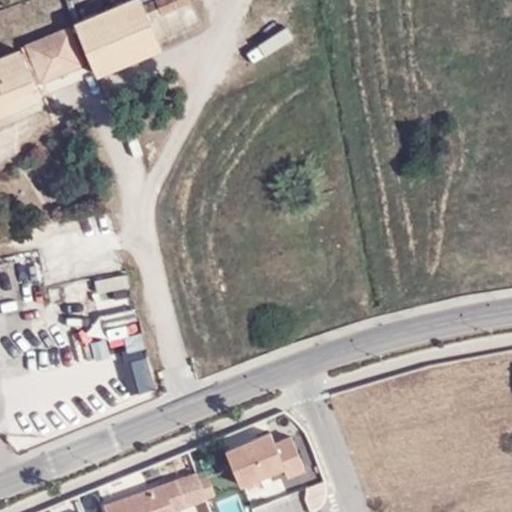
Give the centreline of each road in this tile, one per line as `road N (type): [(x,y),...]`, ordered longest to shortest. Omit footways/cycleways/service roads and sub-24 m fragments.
road 1 (track): [(406,332),(379,227),(343,0)]
road 2 (unclassified): [(0,479),(298,365)]
road 3 (unclassified): [(298,365),(511,309)]
road 4 (residential): [(355,510),(298,365)]
